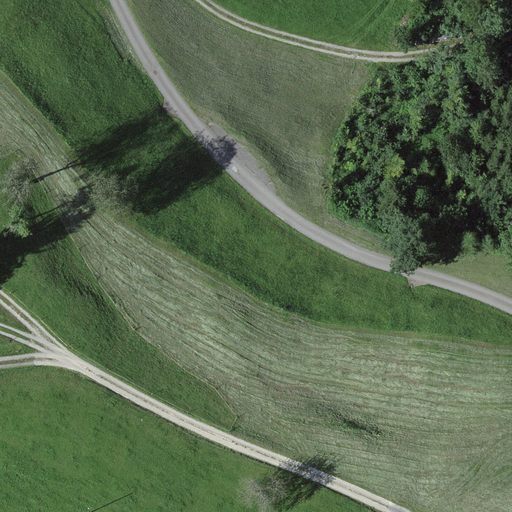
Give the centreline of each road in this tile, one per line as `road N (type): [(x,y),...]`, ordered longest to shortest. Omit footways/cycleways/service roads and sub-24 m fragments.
road 1 (residential): [(511,310),(364,256),(241,176),(180,110),(119,0)]
road 2 (track): [(199,0),(237,23),(349,54),(421,52),(511,26)]
